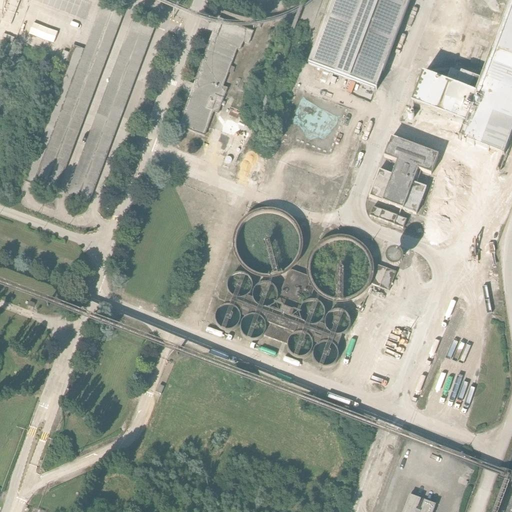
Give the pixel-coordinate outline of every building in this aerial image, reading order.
[(222,0),(249,9),(252,0),(222,0)] [(337,0),(310,70),(378,96),(414,0),(337,0)] [(73,50),(23,185),(57,198),(125,19),(102,10),(85,55),(73,50)] [(511,13),(481,98),(476,96),(479,87),(451,73),(448,86),(426,78),(426,80),(421,78),(410,109),(464,130),(464,128),(470,130),(465,145),(509,161),(511,152),(511,13)] [(134,22),(67,202),(89,210),(157,30),(134,22)] [(185,112),(178,131),(205,142),(214,117),(218,119),(228,93),(224,92),(238,55),(241,56),(244,47),(249,49),(254,36),(219,23),(216,29),(211,27),(208,36),(213,38),(198,77),(199,77),(194,89),(187,86),(183,97),(191,99),(186,112),(185,112)] [(32,39),(56,48),(60,36),(36,27),(32,39)] [(379,175),(369,202),(382,207),(403,215),(416,219),(426,193),(413,188),(418,175),(431,180),(438,160),(391,143),(384,162),(397,167),(392,180),(379,175)] [(373,212),(370,221),(379,224),(394,230),(403,233),(407,225),(398,221),(382,216),(373,212)] [(266,283),(279,280),(290,272),(297,261),(300,248),(297,235),(289,224),(277,217),(264,215),(251,218),(240,226),(233,237),(231,250),(234,263),(242,274),(253,281),(266,283)] [(340,310),(352,308),(363,302),(371,292),(374,280),(373,267),(366,256),(356,249),(344,245),(332,247),(321,253),(313,263),(310,275),(311,288),(317,299),(327,306),(340,310)] [(387,263),(386,266),(387,268),(388,271),(390,273),(393,274),(396,274),(399,273),(402,271),(403,268),(403,264),(402,261),(400,259),(397,257),(393,257),(390,258),(388,260),(387,263)] [(379,270),(373,290),(389,296),(396,276),(379,270)] [(230,296),(224,311),(225,311),(230,310),(234,311),(238,315),(241,320),(247,322),(249,321),(254,320),(257,320),(262,322),(265,326),(266,331),(265,337),(263,340),(289,349),(289,346),(291,341),(296,338),(301,337),(306,339),(311,342),(313,347),(319,350),(320,349),(324,347),(329,347),(333,349),(336,352),(337,354),(343,339),(341,340),(335,340),(330,337),(327,333),(326,330),(320,328),(317,330),(311,330),(307,329),(303,326),(302,323),(300,319),(301,314),(303,310),(307,307),(310,306),(314,295),(312,292),(308,283),(308,281),(292,275),(288,278),(276,307),(273,310),(269,312),(263,313),(259,311),(256,307),(254,304),(254,303),(248,301),(247,302),(242,303),(236,302),(232,300),(230,296)] [(243,302),(247,301),(251,298),(253,294),(254,289),(252,284),(249,281),(245,278),(240,278),(235,279),(232,282),(229,287),(229,291),(230,296),(234,300),(238,302),(243,302)] [(267,312),(272,311),(275,308),(278,303),(278,299),(277,294),(274,290),(269,288),(265,288),(260,289),(256,292),(254,296),(254,301),(255,306),(258,309),(262,312),(267,312)] [(315,330),(320,328),(323,325),(325,321),(326,316),(324,312),(321,308),(317,306),(312,305),(307,307),(304,310),(302,314),(301,319),(302,324),(306,327),(310,329),(315,330)] [(229,335),(234,334),(238,331),(240,327),(240,322),(239,317),(236,314),(232,311),(227,311),(222,312),(219,315),(216,320),(216,324),(217,329),(220,333),(225,335),(229,335)] [(340,339),(345,338),(348,335),(351,331),(351,326),(350,321),(347,318),(342,315),(338,315),(333,316),(329,319),(327,324),(327,328),(328,333),(331,337),(335,339),(340,339)] [(255,345),(259,344),(263,341),(265,337),(266,332),(264,327),(261,323),(257,321),(252,321),(247,322),(245,323),(244,325),(242,330),(241,334),(242,339),(246,343),(250,345),(255,345)] [(302,363),(307,362),(310,359),(313,354),(313,350),(312,345),(308,341),(304,339),(299,339),(297,339),(295,340),(291,343),(289,347),(288,352),(290,357),(293,361),(297,363),(302,363)] [(327,372),(332,371),(336,368),(338,363),(338,359),(337,354),(334,350),(330,348),(325,348),(320,349),(317,352),(314,356),(314,361),(315,366),(318,369),(323,372),(327,372)] [(511,476),(505,473),(501,483),(509,486),(511,479),(511,476)] [(409,499),(404,511),(434,511),(435,509),(424,505),(421,511),(417,511),(421,504),(409,499)]
